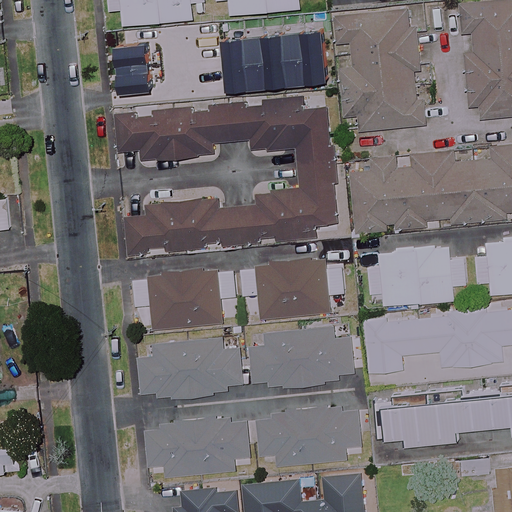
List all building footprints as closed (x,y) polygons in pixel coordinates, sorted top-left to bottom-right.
[(110,0),(112,11),(125,9),(126,25),(196,18),(194,2),(207,1),(207,0),(110,0)] [(218,0),(219,0),(218,0),(231,0),(233,15),(250,13),(278,10),(290,9),(302,8),(301,0),(218,0)] [(511,0),(474,0),(461,1),(464,31),(472,31),(476,70),(467,71),(471,106),(481,105),(482,119),(511,115),(511,0)] [(317,33),(317,8),(290,9),(290,50),(318,49),(317,33)] [(421,70),(418,8),(333,13),(335,43),(347,43),(351,116),(360,116),(361,130),(428,126),(426,91),(418,92),(416,70),(421,70)] [(278,10),(250,13),(251,60),(279,59),(278,10)] [(250,84),(246,40),(138,48),(141,92),(250,84)] [(222,246),(262,242),(261,237),(274,236),(275,241),(318,237),(317,225),(340,223),(328,106),(277,111),(276,101),(116,116),(119,151),(143,149),(144,160),(216,153),(215,142),(252,139),(253,150),(295,146),(299,188),(256,192),(258,206),(220,209),(219,197),(148,204),(149,214),(127,217),(130,255),(154,253),(153,247),(166,246),(166,252),(211,247),(210,242),(222,241),(222,246)] [(400,225),(401,229),(430,227),(430,222),(510,216),(510,211),(511,210),(511,143),(492,145),(493,159),(457,162),(456,151),(372,158),(374,171),(352,173),(357,228),(400,225)] [(0,228),(10,229),(11,207),(0,206),(0,228)] [(511,236),(489,238),(490,255),(478,256),(479,284),(492,283),(493,293),(511,291),(511,236)] [(452,258),(451,244),(382,248),(383,266),(371,267),(372,293),(384,292),(385,304),(456,300),(455,285),(468,284),(466,258),(452,258)] [(329,267),(328,257),(242,266),(245,295),(261,293),(264,318),(332,311),(330,294),(347,292),(344,265),(329,267)] [(238,296),(235,267),(135,277),(138,306),(153,304),(155,328),(224,322),(221,297),(238,296)] [(511,301),(508,302),(509,308),(449,312),(450,315),(368,321),(372,371),(405,368),(403,353),(442,350),(443,365),(504,361),(503,344),(511,343),(511,301)] [(250,329),(255,382),(271,380),(271,385),(340,379),(340,373),(356,371),(353,337),(336,339),(334,322),(250,329)] [(215,396),(215,392),(229,391),(228,384),(245,382),(243,348),(225,350),(224,334),(155,339),(156,356),(142,357),(144,392),(159,391),(159,396),(174,395),(174,399),(215,396)] [(511,392),(378,405),(381,437),(408,434),(408,443),(460,438),(459,428),(511,422),(511,392)] [(256,418),(259,441),(260,454),(278,452),(279,465),(348,458),(347,446),(363,445),(360,405),(256,415),(256,418)] [(259,441),(256,418),(228,421),(227,416),(148,424),(152,465),(167,463),(168,476),(237,469),(236,456),(252,455),(251,442),(259,441)] [(0,436),(0,471),(9,471),(8,460),(21,459),(19,436),(0,436)] [(511,511),(511,463),(495,465),(497,511),(511,511)] [(365,511),(362,472),(325,475),(327,498),(303,500),(301,479),(246,483),(248,511),(365,511)] [(241,511),(239,488),(182,493),(184,511),(177,511),(241,511)]
